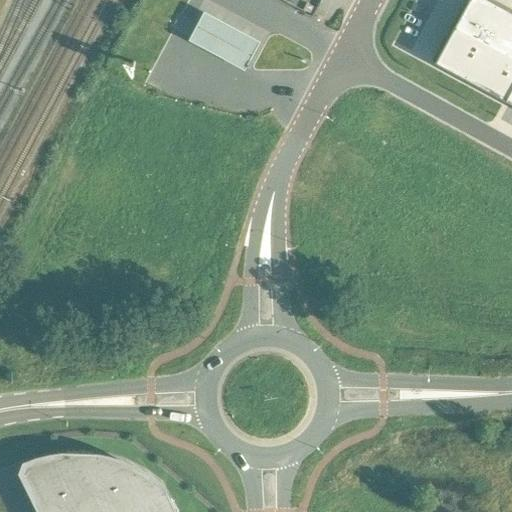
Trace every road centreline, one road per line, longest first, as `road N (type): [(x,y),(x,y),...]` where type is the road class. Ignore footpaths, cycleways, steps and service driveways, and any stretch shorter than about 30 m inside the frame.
road 1 (tertiary): [(212,370),(195,379),(0,404)]
road 2 (tertiary): [(0,418),(150,411),(212,419)]
road 3 (unclassified): [(511,149),(342,57)]
road 4 (tertiary): [(511,382),(404,381),(320,368)]
road 5 (tertiary): [(322,417),(511,399)]
road 6 (unclassified): [(274,185),(256,231),(242,340)]
road 7 (unclassified): [(291,341),(274,185)]
road 8 (unclassified): [(342,57),(274,185)]
